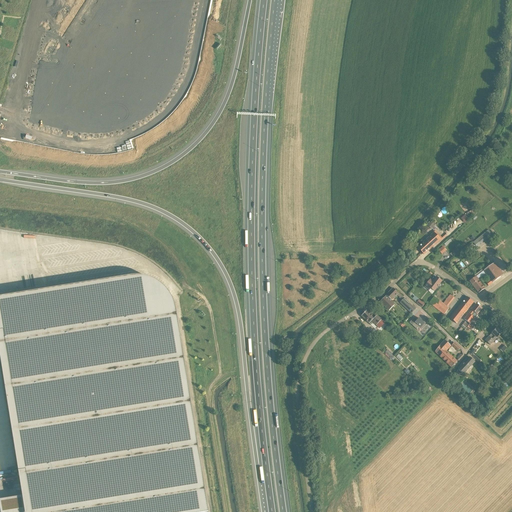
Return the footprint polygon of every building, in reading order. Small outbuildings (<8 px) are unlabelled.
[(66,0),(43,36),(27,122),(76,131),(82,132),(87,133),(93,133),(99,133),(105,132),(111,131),(117,130),(122,128),(128,126),(133,124),(139,121),(144,118),(149,115),(153,111),(158,108),(162,103),(166,99),(170,94),(173,89),(176,84),(179,79),(181,74),(183,68),(185,63),(196,0),(66,0)] [(418,248),(424,254),(442,238),(436,232),(418,248)] [(443,246),(438,250),(442,254),(446,250),(443,246)] [(471,261),(481,256),(479,252),(469,257),(471,261)] [(477,275),(469,281),(478,293),(485,288),(484,288),(478,280),(487,274),(491,279),(486,283),(488,286),(500,277),(492,265),(485,270),(484,268),(476,274),(477,275)] [(0,506),(0,511),(207,511),(176,310),(174,305),(172,299),(169,294),(166,289),(161,285),(156,282),(151,280),(146,278),(140,277),(134,277),(128,278),(0,298),(0,354),(23,497),(0,500),(0,506)] [(430,279),(424,287),(429,290),(430,289),(434,291),(442,281),(436,277),(433,281),(430,279)] [(398,293),(393,288),(380,302),(389,311),(394,305),(391,302),(394,299),(397,296),(402,301),(404,298),(398,293)] [(450,295),(444,303),(448,307),(454,298),(450,295)] [(444,314),(449,308),(434,297),(429,303),(444,314)] [(467,297),(450,319),(457,324),(473,302),(467,297)] [(416,309),(404,298),(402,301),(400,303),(411,314),(416,309)] [(482,309),(476,304),(464,319),(470,324),(474,318),(472,316),(474,312),(477,314),(482,309)] [(377,315),(374,318),(367,311),(361,316),(369,324),(372,321),(376,325),(382,320),(377,315)] [(422,330),(426,325),(419,318),(417,321),(414,318),(410,323),(418,330),(420,328),(422,330)] [(489,336),(485,340),(490,345),(502,333),(496,328),(493,332),(489,336)] [(457,362),(457,361),(446,351),(451,346),(445,340),(435,351),(452,368),(457,362)] [(457,351),(460,349),(461,349),(454,343),(451,346),(457,351)] [(387,350),(384,353),(391,359),(394,356),(392,354),(392,355),(387,350)] [(475,363),(469,357),(458,369),(458,370),(463,375),(475,363)] [(481,372),(485,368),(480,363),(476,367),(481,372)] [(459,386),(470,394),(474,389),(464,380),(459,386)]
